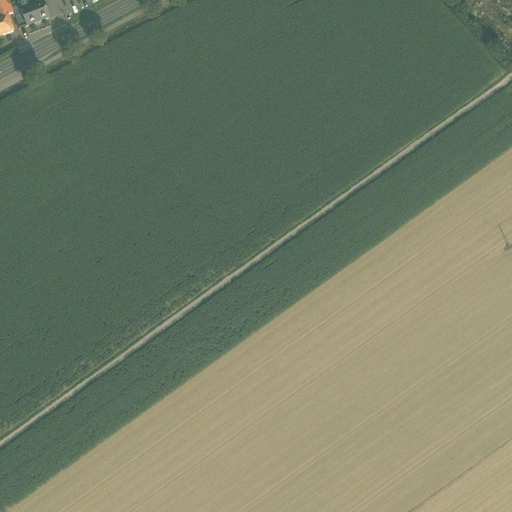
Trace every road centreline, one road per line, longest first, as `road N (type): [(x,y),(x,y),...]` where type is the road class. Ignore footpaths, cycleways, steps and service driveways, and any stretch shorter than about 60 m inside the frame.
road 1 (track): [(0,445),(511,77)]
road 2 (primary): [(136,0),(0,73)]
